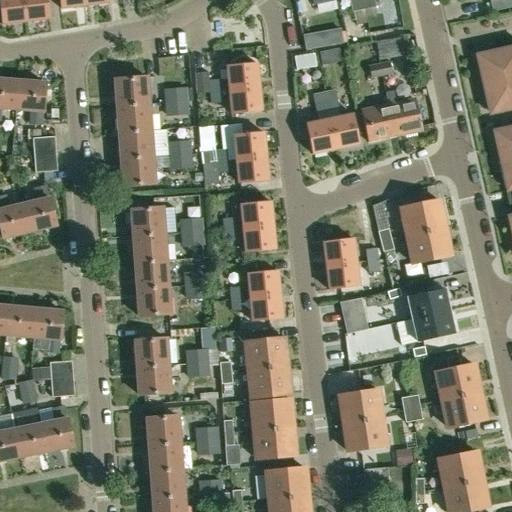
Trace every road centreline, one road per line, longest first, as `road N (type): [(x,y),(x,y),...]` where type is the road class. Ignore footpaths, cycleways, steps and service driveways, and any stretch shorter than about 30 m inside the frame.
road 1 (residential): [(105,511),(72,41)]
road 2 (residential): [(333,511),(296,213)]
road 3 (residential): [(296,213),(276,23),(263,0)]
road 4 (residential): [(296,213),(458,158)]
road 5 (residential): [(458,158),(424,0)]
road 6 (residential): [(488,299),(458,158)]
road 7 (residential): [(72,41),(157,28),(205,0)]
